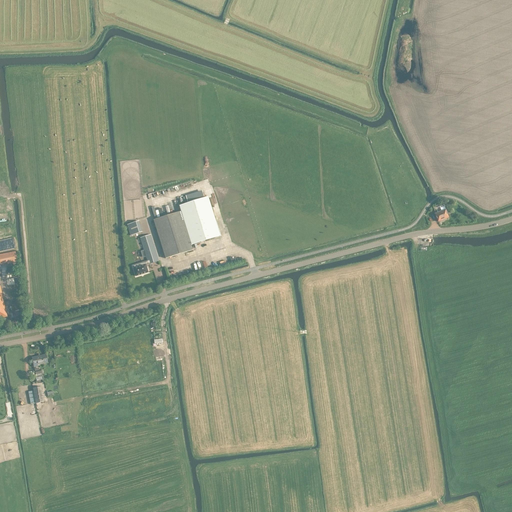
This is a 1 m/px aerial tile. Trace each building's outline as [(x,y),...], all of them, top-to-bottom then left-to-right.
[(181,211),(180,211),(153,219),(165,258),(192,249),(191,245),(220,235),(208,197),(179,206),(181,211)] [(439,206),(441,211),(434,213),(437,221),(448,217),(443,204),(439,206)] [(142,231),(138,221),(126,224),(130,235),(142,231)] [(150,234),(140,237),(147,260),(148,263),(148,264),(158,260),(150,234)] [(14,251),(0,253),(0,264),(6,263),(7,264),(16,262),(17,262),(16,258),(16,256),(14,251)] [(148,263),(147,260),(137,264),(138,266),(133,268),(135,276),(148,272),(145,264),(148,263)] [(37,364),(47,362),(45,354),(31,357),(33,366),(37,365),(37,364)] [(43,401),(40,386),(32,388),(32,391),(28,392),(30,404),(35,402),(43,401)]
